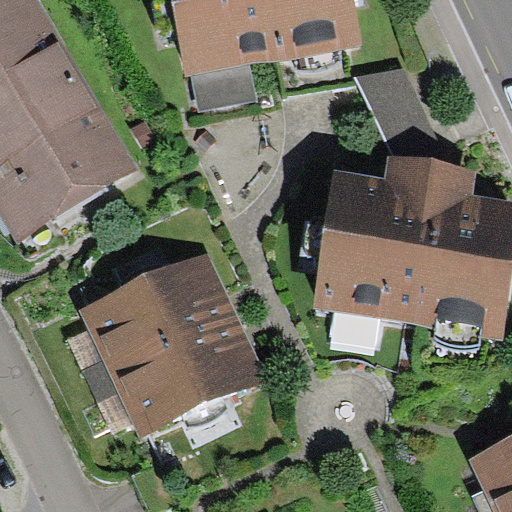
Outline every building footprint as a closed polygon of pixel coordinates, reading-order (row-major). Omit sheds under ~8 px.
[(25,0),(0,0),(0,188),(28,236),(130,176),(25,0)] [(172,0),(187,80),(193,78),(199,113),(260,102),(255,71),(364,51),(355,0),(172,0)] [(405,69),(357,79),(394,162),(451,171),(405,69)] [(386,180),(340,173),(319,309),(439,327),(437,339),(477,345),(479,334),(503,338),(511,280),(511,201),(478,197),(481,176),(451,171),(394,162),(389,161),(386,180)] [(206,260),(94,312),(150,432),(262,380),(206,260)] [(511,511),(511,444),(476,461),(499,511),(511,511)]
